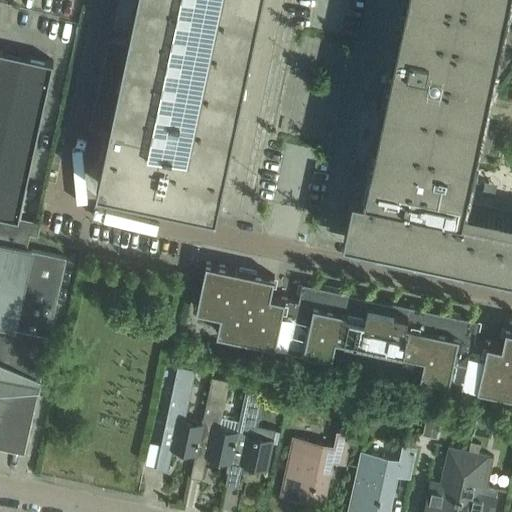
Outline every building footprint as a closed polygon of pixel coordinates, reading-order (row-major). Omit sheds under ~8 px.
[(217,209),(261,0),(136,0),(128,40),(117,38),(111,37),(111,34),(109,34),(90,124),(91,124),(92,121),(98,123),(110,125),(97,184),(217,209)] [(488,91),(507,0),(405,0),(388,78),(382,77),(376,104),(383,106),(364,193),(354,238),(511,271),(511,214),(464,204),(480,127),(487,128),(489,119),(491,108),(493,100),(486,99),(488,91)] [(0,446),(25,452),(36,399),(39,388),(43,369),(67,257),(34,250),(34,249),(30,248),(27,247),(30,234),(33,235),(39,236),(40,228),(42,222),(36,221),(20,217),(54,62),(0,49),(0,446)] [(207,261),(197,308),(221,314),(217,332),(333,357),(337,338),(425,357),(421,375),(511,394),(511,326),(507,325),(503,344),(475,338),(479,319),(303,282),(299,300),(271,294),(275,276),(263,273),(218,263),(207,261)] [(173,448),(196,453),(202,425),(203,422),(186,419),(196,370),(178,366),(156,469),(168,472),(173,448)] [(202,425),(196,453),(191,477),(203,479),(208,456),(231,461),(238,432),(237,432),(239,421),(222,417),(230,381),(212,377),(203,422),(202,425)] [(231,461),(226,484),(238,487),(243,463),(267,468),(272,446),(274,446),(275,442),(274,442),(276,429),(258,425),(267,383),(248,379),(239,421),(237,432),(238,432),(231,461)] [(346,386),(342,401),(357,404),(361,389),(346,386)] [(436,437),(443,408),(429,406),(423,434),(436,437)] [(479,413),(475,433),(491,436),(495,417),(479,413)] [(276,429),(274,442),(275,442),(279,443),(282,430),(276,429)] [(294,437),(284,480),(281,495),(323,504),(332,460),(344,463),(351,434),(338,431),(335,445),(294,437)] [(409,476),(416,447),(403,445),(400,459),(362,451),(349,509),(360,511),(389,511),(398,474),(409,476)] [(424,511),(455,511),(468,451),(449,447),(440,489),(430,487),(424,511)] [(468,451),(455,511),(486,511),(488,503),(495,504),(498,488),(488,485),(494,457),(468,451)]
